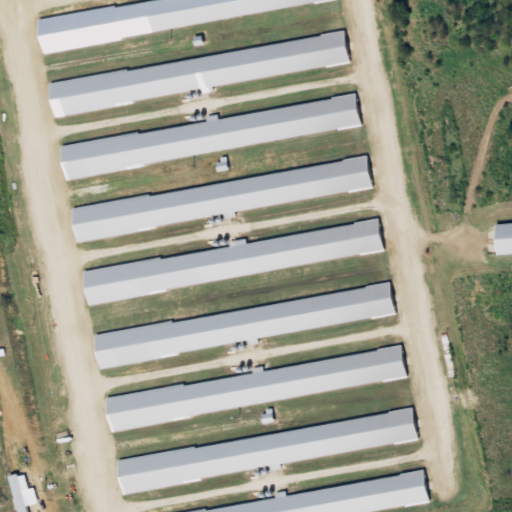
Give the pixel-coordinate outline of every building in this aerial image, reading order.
[(179,0),(45,19),(49,47),(346,6),(345,0),(179,0)] [(56,80),(60,111),(357,70),(353,38),(56,80)] [(67,145),(72,175),(368,132),(363,98),(224,118),(224,116),(213,117),(214,124),(67,145)] [(79,205),(83,237),(380,193),(375,162),(79,205)] [(90,271),(94,301),(392,256),(387,222),(236,245),(237,249),(90,271)] [(504,255),(511,254),(511,223),(503,224),(504,255)] [(106,367),(264,344),(263,337),(403,317),(398,289),(101,332),(106,367)] [(118,429),(415,381),(409,348),(268,371),(269,373),(113,398),(118,429)] [(124,458),(129,489),(426,446),(421,414),(124,458)] [(288,471),(288,465),(262,468),(263,474),(288,471)] [(22,511),(26,511),(34,511),(33,506),(44,504),(41,489),(35,490),(32,475),(16,477),(22,511)]
